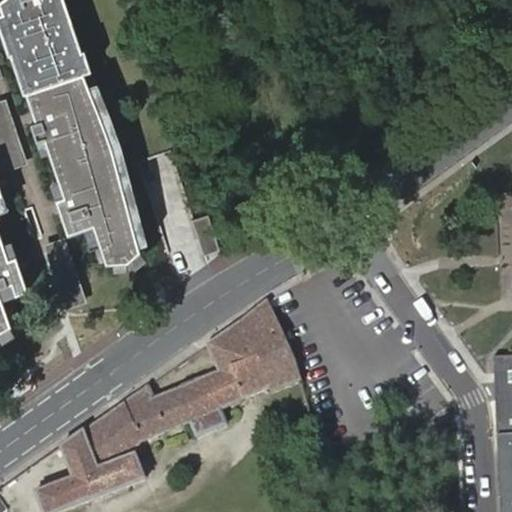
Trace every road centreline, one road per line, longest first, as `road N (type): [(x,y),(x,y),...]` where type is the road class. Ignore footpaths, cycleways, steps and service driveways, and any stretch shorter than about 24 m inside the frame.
road 1 (tertiary): [(0,452),(250,278),(350,219)]
road 2 (unclassified): [(350,219),(477,404),(485,511)]
road 3 (tertiary): [(350,219),(511,102)]
